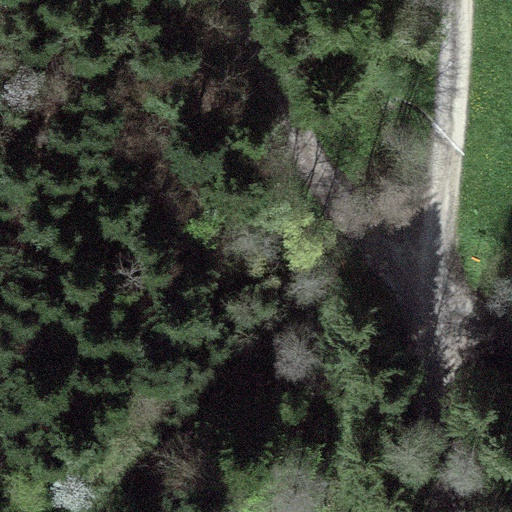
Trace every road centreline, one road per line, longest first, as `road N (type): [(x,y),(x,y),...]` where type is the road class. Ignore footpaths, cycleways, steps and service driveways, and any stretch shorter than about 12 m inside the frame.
road 1 (track): [(448,511),(451,0)]
road 2 (track): [(247,0),(346,228),(449,316),(511,333)]
